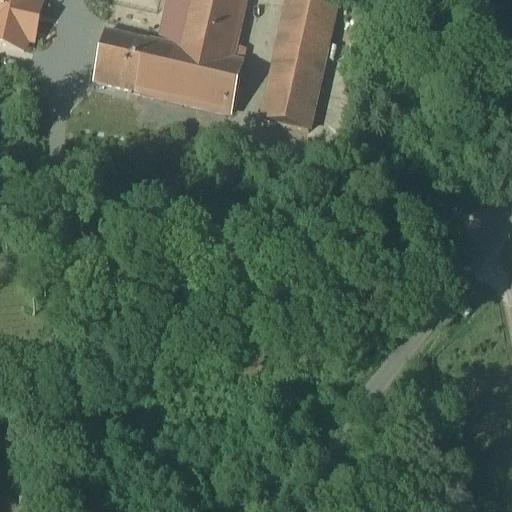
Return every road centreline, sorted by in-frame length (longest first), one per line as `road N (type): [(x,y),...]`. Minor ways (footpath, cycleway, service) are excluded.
road 1 (unclassified): [(271,511),(511,232)]
road 2 (unknown): [(52,164),(87,511)]
